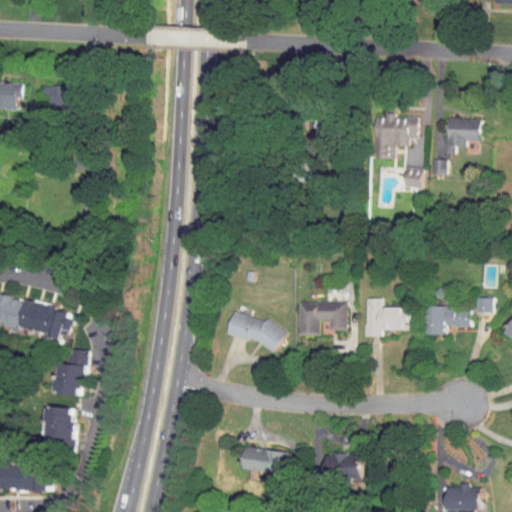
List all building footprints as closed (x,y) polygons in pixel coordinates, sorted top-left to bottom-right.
[(0,103),(5,104),(5,91),(11,91),(11,77),(0,76),(0,103)] [(32,81),(33,103),(61,102),(60,80),(32,81)] [(362,152),(383,153),(383,140),(397,140),(397,132),(406,133),(406,112),(383,111),(383,107),(373,107),(373,111),(363,111),(362,152)] [(304,133),(321,133),(321,111),(303,111),(304,133)] [(453,134),(468,134),(469,113),(437,112),(436,147),(443,148),(443,141),(453,141),(453,134)] [(435,154),(422,154),(422,168),(435,168),(435,154)] [(411,182),(412,163),(394,162),(394,182),(411,182)] [(0,316),(58,332),(63,310),(55,308),(56,304),(0,289),(0,316)] [(481,305),(481,290),(464,290),(464,305),(481,305)] [(370,323),(400,323),(399,300),(370,301),(370,291),(354,291),(355,329),(371,329),(370,323)] [(434,299),(416,298),(416,327),(435,327),(435,319),(459,320),(459,298),(444,298),(445,291),(434,291),(434,299)] [(288,295),(288,329),(309,328),(309,314),(318,314),(318,323),(335,323),(335,295),(288,295)] [(511,310),(505,306),(494,326),(511,336),(511,310)] [(273,318),(220,307),(215,329),(268,341),(273,318)] [(45,355),(44,387),(72,388),(74,343),(60,342),(59,356),(45,355)] [(36,399),(35,430),(62,431),(63,400),(36,399)] [(275,445),(234,439),(231,461),(272,467),(275,445)] [(315,447),(314,469),(349,469),(350,448),(315,447)] [(0,483),(42,482),(41,461),(19,462),(19,454),(0,455),(0,483)] [(469,502),(468,480),(458,481),(458,478),(436,479),(436,511),(463,511),(463,502),(469,502)]
